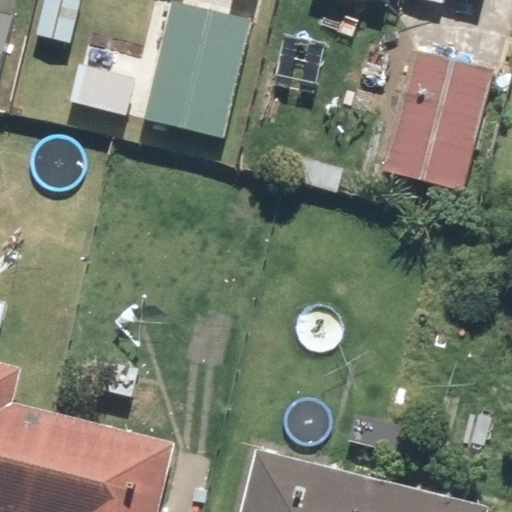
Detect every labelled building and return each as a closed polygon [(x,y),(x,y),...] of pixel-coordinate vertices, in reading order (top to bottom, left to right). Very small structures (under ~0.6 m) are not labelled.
[(253,20),(173,1),(144,119),(224,138),(253,20)] [(0,66),(13,15),(0,12),(0,66)] [(493,69),(416,51),(386,171),(463,190),(493,69)] [(156,511),(174,443),(14,404),(23,368),(0,362),(0,511),(156,511)] [(420,429),(355,413),(349,440),(413,455),(420,429)] [(489,511),(491,507),(258,450),(242,511),(489,511)]
